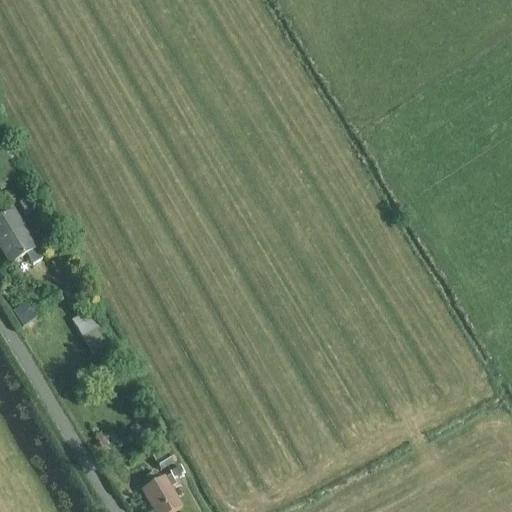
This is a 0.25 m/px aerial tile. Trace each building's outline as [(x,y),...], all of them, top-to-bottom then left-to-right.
[(0,153),(0,188),(15,180),(0,153)] [(28,198),(19,203),(28,218),(36,212),(28,198)] [(0,220),(0,250),(10,266),(26,256),(32,267),(41,261),(35,251),(35,250),(12,213),(0,220)] [(36,320),(26,304),(12,313),(22,329),(36,320)] [(99,330),(88,313),(71,323),(82,340),(99,330)] [(162,452),(152,459),(161,474),(173,466),(168,458),(167,459),(162,452)] [(180,469),(169,476),(170,477),(174,484),(184,477),(180,469)] [(164,480),(163,479),(142,492),(153,511),(177,511),(182,509),(170,489),(175,486),(174,484),(170,477),(164,480)]
